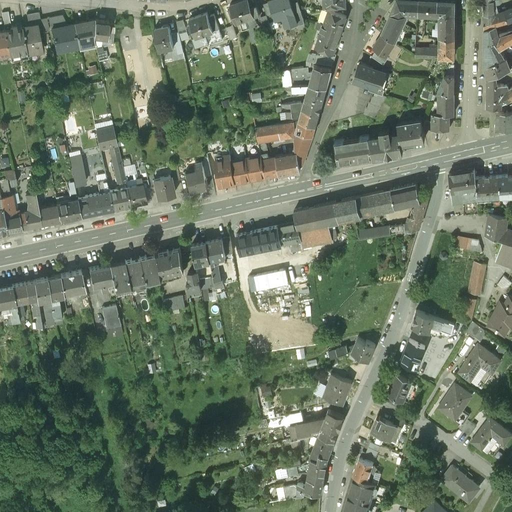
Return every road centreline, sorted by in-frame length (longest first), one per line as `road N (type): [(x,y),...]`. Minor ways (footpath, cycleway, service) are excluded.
road 1 (secondary): [(0,259),(309,189)]
road 2 (secondary): [(365,393),(428,226),(438,178),(433,160)]
road 3 (residential): [(356,40),(307,165),(309,189)]
road 4 (residential): [(365,393),(416,417),(496,474)]
road 5 (residential): [(470,152),(468,0)]
road 6 (secondary): [(309,189),(433,160)]
road 7 (secondary): [(330,511),(340,451),(365,393)]
